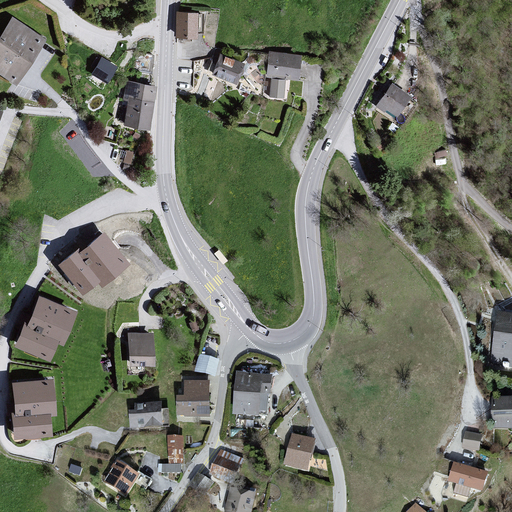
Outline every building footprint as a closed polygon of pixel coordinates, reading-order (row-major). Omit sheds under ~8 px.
[(194,12),(174,12),(173,38),(192,38),(194,12)] [(10,18),(0,31),(0,74),(13,83),(43,39),(10,18)] [(218,51),(209,72),(231,82),(240,61),(218,51)] [(297,54),(267,51),(265,76),(296,79),(297,54)] [(114,65),(100,57),(90,76),(105,84),(114,65)] [(282,80),(268,79),(266,96),(281,98),(282,80)] [(129,81),(123,125),(147,129),(153,85),(129,81)] [(408,95),(389,83),(375,102),(392,115),(408,95)] [(105,227),(57,262),(81,295),(99,283),(101,286),(132,264),(105,227)] [(35,295),(10,342),(48,361),(74,311),(35,295)] [(511,314),(495,312),(489,368),(511,370),(511,314)] [(151,330),(127,334),(128,369),(152,365),(151,330)] [(199,356),(194,373),(213,381),(219,362),(199,356)] [(272,378),(236,374),(234,416),(270,419),(272,378)] [(50,378),(8,383),(9,438),(50,435),(50,378)] [(183,383),(184,399),(177,400),(178,419),(209,419),(207,383),(183,383)] [(511,400),(490,400),(488,429),(511,429),(511,400)] [(163,431),(161,407),(129,409),(131,432),(163,431)] [(463,449),(479,451),(480,437),(465,433),(463,449)] [(316,442),(291,436),(283,467),(308,473),(316,442)] [(182,438),(167,438),(167,465),(184,465),(182,438)] [(220,449),(213,473),(238,479),(245,456),(220,449)] [(115,462),(103,483),(125,498),(137,476),(115,462)] [(446,484),(454,486),(452,495),(467,499),(469,490),(482,492),(487,475),(452,466),(446,484)] [(225,511),(251,511),(255,496),(231,490),(225,511)]
